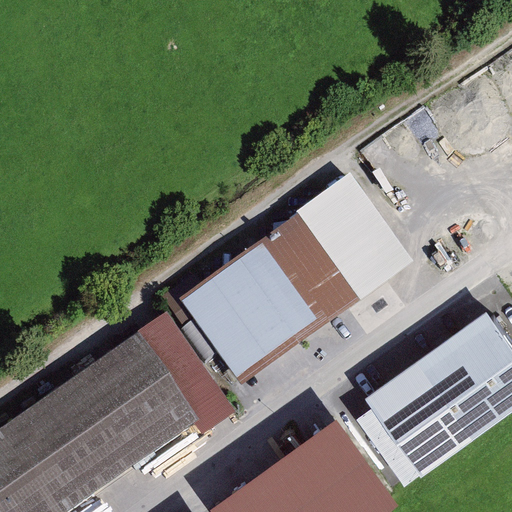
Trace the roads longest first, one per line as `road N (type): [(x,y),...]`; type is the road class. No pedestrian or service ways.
road 1 (track): [(511,37),(0,394)]
road 2 (residential): [(511,256),(313,376),(139,511)]
